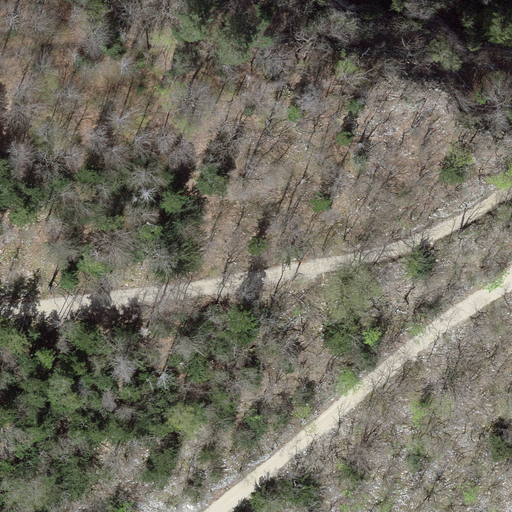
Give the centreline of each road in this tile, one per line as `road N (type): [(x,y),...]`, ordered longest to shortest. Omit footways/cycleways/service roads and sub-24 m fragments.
road 1 (track): [(511,194),(423,239),(366,254),(0,313)]
road 2 (track): [(211,511),(461,307),(511,280)]
